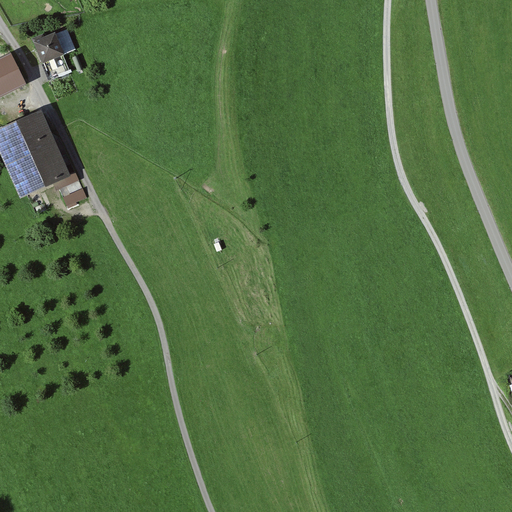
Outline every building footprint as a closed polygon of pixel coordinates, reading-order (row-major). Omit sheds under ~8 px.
[(59,55),(51,36),(26,46),(34,65),(59,55)] [(14,55),(0,60),(0,94),(26,83),(14,55)] [(64,179),(36,113),(0,128),(0,173),(12,202),(64,179)] [(81,184),(62,189),(64,196),(83,190),(81,184)] [(64,198),(68,207),(90,199),(86,190),(64,198)]
